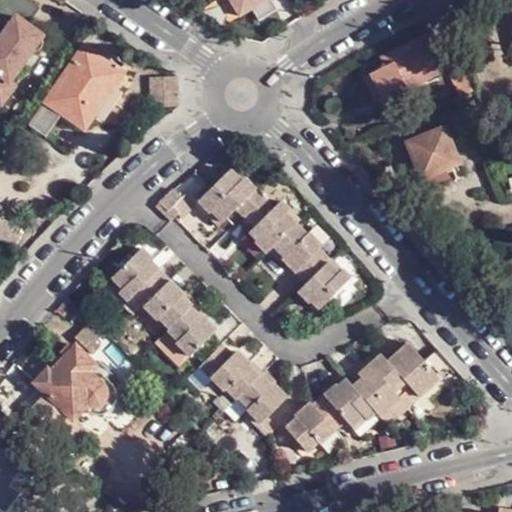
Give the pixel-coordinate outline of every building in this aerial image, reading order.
[(10,13),(0,28),(0,110),(1,111),(47,35),(10,13)] [(376,68),(371,70),(378,91),(374,92),(371,93),(377,105),(405,94),(432,83),(430,77),(449,69),(434,34),(381,57),(382,61),(374,64),(376,68)] [(86,48),(47,104),(63,115),(84,130),(124,74),(86,48)] [(378,91),(371,70),(367,72),(374,92),(378,91)] [(432,83),(405,94),(408,99),(434,88),(432,83)] [(63,115),(47,104),(31,127),(46,139),(63,115)] [(419,179),(444,169),(458,164),(443,129),(405,144),(419,179)] [(222,220),(234,207),(250,192),(226,166),(195,196),(208,210),(211,208),(222,220)] [(448,180),(444,169),(419,179),(423,190),(448,180)] [(234,207),(243,216),(258,201),(251,193),(250,192),(234,207)] [(166,194),(160,200),(173,215),(181,207),(166,194)] [(258,201),(243,216),(254,227),(251,229),(259,238),(255,241),(265,253),(272,247),(295,225),(286,214),(290,210),(281,200),(270,208),(261,198),(258,201)] [(23,230),(0,214),(0,240),(11,248),(23,230)] [(295,225),(272,247),(282,258),(280,260),(303,285),(325,263),(326,262),(317,252),(322,247),(308,233),(305,236),(295,225)] [(115,288),(126,300),(136,291),(147,299),(169,279),(157,266),(153,270),(146,262),(150,259),(151,258),(140,246),(109,275),(118,285),(115,288)] [(325,263),(303,285),(294,292),(306,304),(310,300),(319,308),(348,279),(339,270),(335,274),(325,263)] [(190,307),(191,306),(180,293),(181,292),(169,279),(147,299),(141,304),(154,319),(158,316),(170,327),(190,307)] [(126,300),(122,304),(132,314),(141,304),(147,299),(136,291),(126,300)] [(201,319),(190,307),(170,327),(167,330),(179,342),(175,345),(187,357),(215,332),(203,318),(201,319)] [(99,325),(97,323),(84,336),(102,355),(115,343),(99,325)] [(378,354),(367,363),(371,367),(395,395),(411,381),(416,386),(428,374),(401,341),(381,358),(378,354)] [(46,396),(31,412),(51,429),(66,413),(74,421),(88,406),(91,408),(94,410),(95,411),(98,411),(101,410),(102,410),(106,407),(107,406),(109,404),(111,402),(111,400),(112,397),(111,394),(111,392),(109,389),(105,385),(91,370),(98,362),(77,343),(50,371),(47,368),(33,383),(46,396)] [(223,344),(201,366),(224,391),(227,388),(237,399),(240,396),(258,377),(249,366),(250,364),(239,351),(233,356),(223,344)] [(350,384),(372,409),(375,412),(384,405),(395,395),(371,367),(350,384)] [(261,374),(258,377),(240,396),(252,408),(249,411),(261,423),(287,398),(287,395),(276,384),(272,386),(261,374)] [(350,384),(346,380),(339,386),(335,381),(322,393),(348,423),(361,413),(365,417),(372,409),(350,384)] [(395,395),(399,400),(416,386),(411,381),(395,395)] [(388,410),(399,400),(395,395),(384,405),(388,410)] [(330,423),(308,399),(295,410),(297,412),(283,425),(302,446),(315,434),(317,436),(330,423)] [(0,511),(1,511),(7,511),(20,496),(10,490),(21,476),(30,483),(46,463),(0,425),(0,511)]
